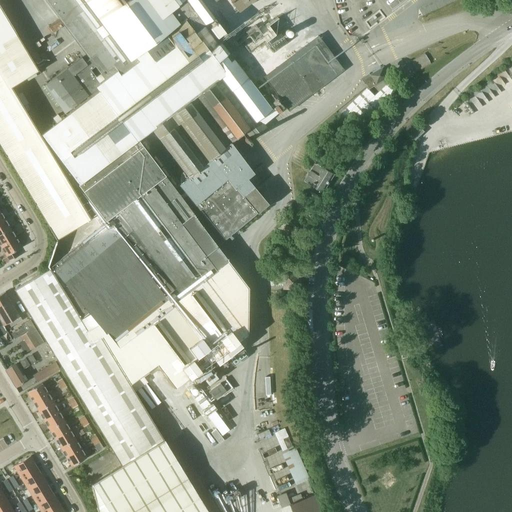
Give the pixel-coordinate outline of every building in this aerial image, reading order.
[(0,0),(0,148),(56,241),(58,240),(58,239),(91,219),(11,87),(39,71),(0,6),(0,0)] [(42,273),(14,290),(61,368),(121,465),(91,483),(98,511),(207,511),(163,439),(129,384),(156,364),(174,387),(213,358),(217,364),(242,346),(237,340),(246,333),(248,287),(227,260),(221,252),(137,140),(151,129),(188,178),(179,185),(224,240),(257,212),(267,204),(254,187),(253,187),(246,179),(253,173),(231,144),(230,143),(243,133),(245,131),(252,140),(267,128),(264,124),(278,113),(273,108),(272,109),(220,41),(228,36),(200,0),(213,0),(215,1),(216,0),(230,0),(235,6),(243,7),(252,0),(48,0),(88,52),(44,86),(66,116),(41,135),(107,221),(68,252),(51,266),(55,270),(52,272),(49,268),(48,269),(42,273)] [(271,44),(285,36),(276,21),(268,25),(274,35),(267,39),(271,44)] [(252,41),(262,34),(255,25),(245,32),(252,41)] [(289,111),(343,70),(318,36),(263,77),(289,111)] [(415,68),(431,63),(428,54),(412,59),(415,68)] [(387,77),(387,75),(384,70),(382,70),(374,75),(373,77),(365,82),(369,89),(374,85),(373,84),(376,82),(378,82),(387,77)] [(355,131),(396,91),(388,83),(375,96),(367,88),(339,115),(355,131)] [(415,141),(424,132),(417,125),(408,133),(415,141)] [(324,168),(326,165),(325,163),(318,158),(316,159),(314,162),(316,163),(305,181),(324,192),(335,174),(324,168)] [(3,219),(0,220),(0,233),(9,228),(3,219)] [(9,228),(0,233),(0,245),(0,246),(15,238),(9,228)] [(21,247),(15,238),(0,246),(8,259),(9,261),(17,256),(14,251),(21,247)] [(298,289),(299,276),(281,274),(279,287),(298,289)] [(0,294),(0,301),(13,325),(21,320),(5,292),(0,294)] [(11,326),(13,325),(0,301),(0,320),(3,326),(8,323),(11,326)] [(30,335),(32,334),(36,331),(29,320),(20,325),(22,327),(11,334),(14,339),(28,331),(28,332),(30,335)] [(21,336),(24,340),(18,344),(24,354),(43,342),(36,331),(32,334),(30,335),(28,332),(21,336)] [(23,369),(36,361),(31,354),(4,370),(15,387),(27,380),(22,372),(24,371),(23,369)] [(37,382),(59,369),(55,362),(33,375),(37,382)] [(27,392),(33,401),(47,393),(42,383),(27,392)] [(38,411),(53,402),(47,393),(33,401),(38,411)] [(229,430),(201,394),(193,400),(216,430),(221,436),(229,430)] [(53,402),(38,411),(44,420),(58,411),(53,402)] [(49,429),(64,421),(58,411),(44,420),(49,429)] [(55,439),(69,430),(64,421),(49,429),(55,439)] [(60,448),(75,439),(69,430),(55,439),(60,448)] [(221,436),(216,430),(211,434),(218,443),(223,440),(221,436)] [(288,437),(283,439),(287,449),(292,447),(288,437)] [(66,457),(81,448),(75,439),(60,448),(66,457)] [(298,447),(284,452),(296,485),(310,479),(298,447)] [(81,448),(66,457),(72,467),(86,458),(81,448)] [(30,456),(14,467),(21,478),(38,468),(30,456)] [(38,468),(21,478),(28,490),(44,479),(38,468)] [(44,479),(28,490),(34,501),(51,491),(44,479)] [(51,491),(34,501),(41,511),(58,502),(51,491)] [(287,498),(289,504),(303,499),(300,493),(287,498)] [(13,511),(8,502),(0,506),(0,511),(13,511)] [(64,511),(58,502),(41,511),(64,511)]
